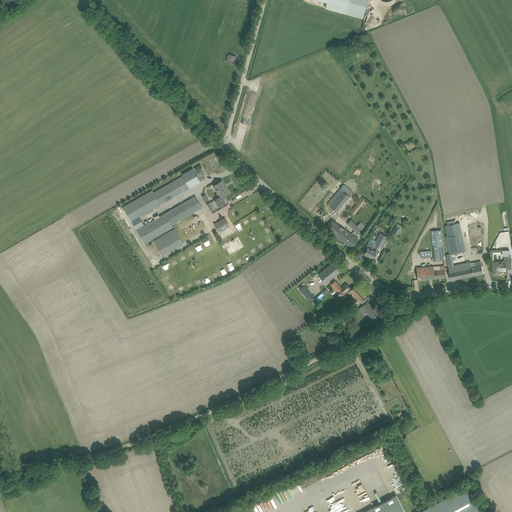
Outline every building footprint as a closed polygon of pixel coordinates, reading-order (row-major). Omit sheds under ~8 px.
[(320,0),(327,2),(325,8),(363,18),(368,0),(320,0)] [(226,62),(229,63),(234,64),(236,56),(229,54),(226,62)] [(129,203),(123,207),(145,244),(174,227),(173,225),(202,208),(195,195),(184,202),(142,226),(137,218),(201,182),(193,168),(182,174),(183,175),(154,192),(152,190),(143,195),(129,203)] [(222,181),(218,183),(214,185),(220,197),(215,200),(219,207),(226,203),(222,197),(229,193),(226,188),(225,188),(223,186),(224,185),(222,181)] [(344,184),(328,204),(337,211),(353,192),(344,184)] [(362,197),(351,212),(354,214),(366,199),(362,197)] [(217,208),(213,200),(206,204),(211,212),(217,208)] [(225,218),(214,224),(218,232),(229,226),(225,218)] [(328,224),(325,228),(352,248),(355,244),(357,242),(356,242),(358,240),(359,239),(343,228),(341,226),(332,219),(328,224)] [(448,225),(445,225),(447,237),(446,237),(449,254),(446,254),(448,266),(454,265),(452,253),(458,252),(458,254),(463,253),(463,251),(466,251),(460,222),(455,223),(455,220),(447,221),(448,225)] [(398,224),(396,227),(393,233),(397,235),(402,226),(398,224)] [(175,229),(153,241),(162,256),(183,243),(175,229)] [(431,230),(434,261),(444,260),(441,230),(431,230)] [(368,248),(367,249),(365,253),(368,255),(368,256),(373,258),(376,252),(372,250),(374,245),(382,249),(388,237),(380,233),(375,243),(369,241),(366,247),(368,248)] [(500,250),(491,250),(491,260),(494,260),(493,253),(501,252),(500,250)] [(504,261),(493,261),(493,268),(493,273),(497,273),(497,271),(506,271),(506,269),(511,269),(511,260),(511,256),(509,256),(504,256),(504,261)] [(480,261),(470,263),(473,275),(483,273),(480,261)] [(334,262),(330,265),(318,275),(326,283),(341,271),(334,262)] [(448,271),(449,275),(450,280),(473,275),(470,263),(470,262),(448,267),(449,271),(448,271)] [(417,268),(417,275),(418,280),(445,277),(444,266),(439,266),(440,269),(434,270),(434,268),(428,269),(427,267),(417,268)] [(346,293),(341,287),(335,281),(331,284),(342,297),(346,293)] [(356,285),(351,289),(350,288),(351,288),(346,282),(341,287),(346,293),(342,297),(344,298),(347,295),(347,294),(350,292),(349,293),(353,297),(356,300),(357,299),(363,293),(356,285)] [(363,293),(357,299),(362,304),(368,298),(363,293)] [(359,309),(363,314),(366,311),(372,318),(373,318),(375,321),(380,316),(378,313),(367,301),(359,309)] [(348,488),(356,502),(368,495),(360,481),(348,488)] [(480,511),(466,486),(418,511),(480,511)] [(365,511),(405,511),(396,495),(365,511)] [(326,511),(331,511),(326,501),(322,503),(326,511)]
